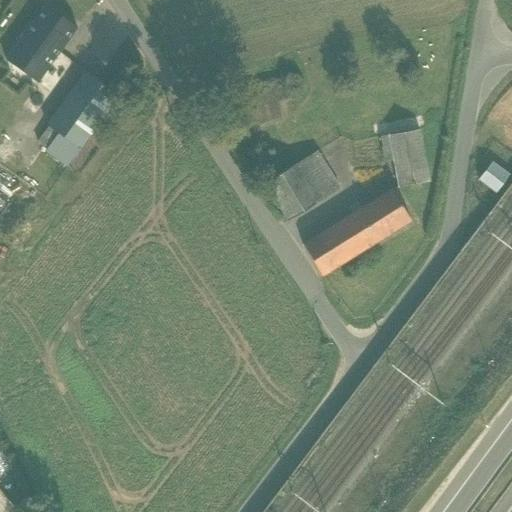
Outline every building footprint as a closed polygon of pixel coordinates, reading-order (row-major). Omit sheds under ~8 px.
[(5,59),(39,81),(76,24),(43,2),(5,59)] [(35,148),(69,171),(117,101),(83,78),(35,148)] [(402,190),(427,187),(421,135),(395,138),(402,190)] [(342,191),(318,154),(263,189),(286,226),(342,191)] [(511,160),(499,177),(511,187),(511,160)] [(425,188),(321,239),(338,273),(442,222),(425,188)]
